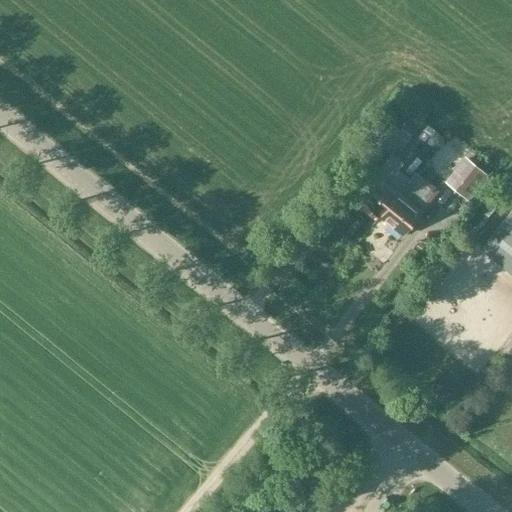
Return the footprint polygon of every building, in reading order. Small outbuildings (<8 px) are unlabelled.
[(399,102),(371,138),(388,152),(393,146),(399,151),(422,123),(411,114),(413,112),(399,102)] [(452,141),(438,154),(449,166),(464,154),(452,141)] [(410,179),(395,167),(400,161),(392,154),(376,174),(356,198),(379,217),(415,173),(410,179)] [(465,157),(445,182),(466,199),(486,175),(465,157)] [(438,191),(423,179),(415,173),(379,217),(402,236),(438,191)] [(511,208),(481,247),(511,272),(511,208)] [(287,511),(270,498),(258,511),(287,511)]
